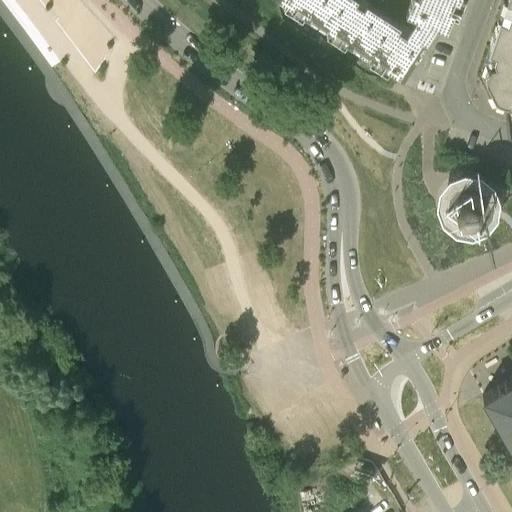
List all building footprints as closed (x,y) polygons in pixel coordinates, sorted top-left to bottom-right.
[(389,70),(402,78),(423,51),(431,53),(439,38),(443,30),(418,19),(414,27),(407,38),(404,36),(407,29),(367,3),(368,0),(279,0),(280,0),(291,7),(293,3),(302,9),(300,13),(333,34),(336,30),(345,36),(342,40),(376,61),(378,57),(387,63),(385,67),(389,70)] [(410,0),(405,13),(418,19),(443,30),(446,31),(454,12),(450,10),(454,0),(458,2),(458,0),(410,0)] [(511,0),(503,0),(484,59),(487,65),(484,76),(494,97),(505,101),(508,107),(511,108),(511,0)] [(449,211),(450,213),(451,215),(453,216),(454,218),(456,219),(458,220),(460,221),(462,222),(464,222),(466,223),(469,222),(471,222),(473,222),(475,221),(477,220),(479,218),(481,217),(482,215),(483,213),(485,212),(485,209),(486,207),(486,205),(486,203),(486,201),(486,198),(485,196),(484,194),(483,192),(482,191),(480,189),(479,187),(477,186),(475,185),(473,184),(471,184),(468,184),(466,183),(464,184),(462,184),(460,185),(458,186),(456,187),(454,188),(452,190),(451,192),(450,193),(449,195),(448,198),(448,200),(447,202),(447,204),(448,206),(448,209),(449,211)] [(511,377),(481,396),(511,448),(511,377)]
